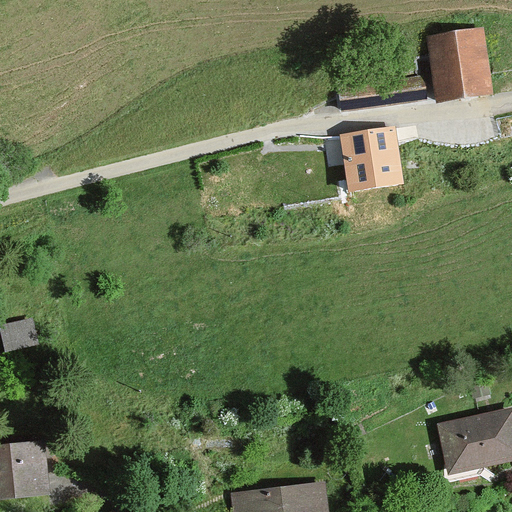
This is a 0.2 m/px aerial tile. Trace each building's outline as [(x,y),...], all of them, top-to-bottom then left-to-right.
[(427,39),(435,103),(492,95),(483,31),(427,39)] [(394,130),(338,137),(345,192),(400,186),(394,130)] [(2,326),(12,353),(45,341),(35,314),(2,326)] [(511,407),(436,424),(447,476),(511,461),(511,407)] [(45,442),(0,447),(0,499),(50,494),(45,442)] [(329,511),(326,480),(228,493),(230,511),(329,511)]
